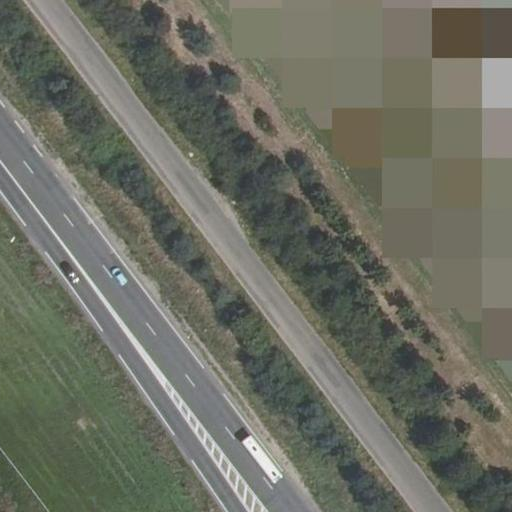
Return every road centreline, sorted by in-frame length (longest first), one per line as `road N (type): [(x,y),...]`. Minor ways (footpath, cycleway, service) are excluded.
road 1 (unclassified): [(43,0),(434,511)]
road 2 (primary): [(291,511),(227,428),(78,264)]
road 3 (primary): [(78,264),(237,511)]
road 4 (primary): [(0,161),(78,264)]
